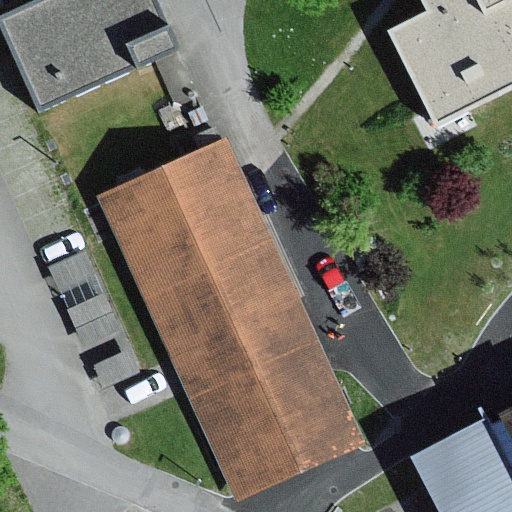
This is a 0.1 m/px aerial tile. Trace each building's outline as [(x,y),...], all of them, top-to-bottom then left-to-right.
[(148,0),(28,0),(0,13),(0,42),(31,110),(170,48),(148,0)] [(511,0),(415,0),(421,12),(386,29),(431,118),(511,77),(511,0)] [(93,197),(234,499),(364,445),(223,141),(93,197)] [(307,143),(286,154),(296,174),(317,163),(307,143)] [(82,251),(44,269),(54,290),(92,272),(82,251)] [(100,293),(62,310),(71,329),(108,312),(100,293)] [(127,349),(91,365),(101,387),(137,372),(127,349)] [(511,511),(511,408),(411,460),(437,511),(511,511)]
